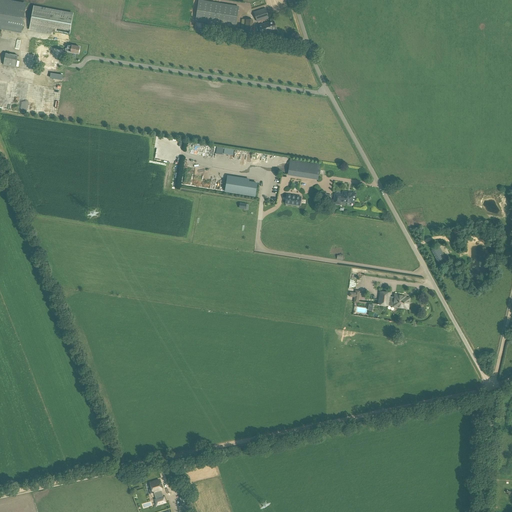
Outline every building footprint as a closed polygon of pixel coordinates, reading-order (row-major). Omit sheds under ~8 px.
[(0,0),(0,26),(22,30),(26,4),(0,0)] [(236,28),(239,7),(199,1),(195,22),(236,28)] [(34,6),(30,30),(52,34),(52,38),(54,38),(53,46),(66,48),(66,50),(71,51),(71,52),(79,53),(80,47),(72,45),(72,46),(68,46),(71,30),(74,13),(34,6)] [(266,8),(254,13),(257,22),(269,18),(266,8)] [(254,20),(246,19),(245,31),(245,33),(253,34),(254,20)] [(268,23),(258,26),(262,34),(271,31),(271,30),(276,28),(273,21),(268,23)] [(47,58),(49,47),(48,47),(49,43),(39,41),(37,51),(36,56),(37,56),(36,61),(40,62),(41,57),(47,58)] [(18,68),(20,56),(8,54),(6,66),(18,68)] [(24,72),(19,98),(39,102),(44,76),(24,72)] [(58,117),(67,118),(67,113),(64,112),(64,109),(68,110),(68,104),(65,103),(65,101),(60,100),(58,117)] [(292,160),(290,173),(319,178),(321,164),(292,160)] [(249,180),(227,176),(225,191),(255,196),(257,184),(249,182),(249,180)] [(336,195),(335,202),(342,203),(342,199),(348,200),(349,201),(356,202),(356,197),(357,196),(358,192),(353,192),(352,192),(349,192),(348,191),(345,190),(344,195),(342,196),(336,195)] [(323,194),(322,201),(331,202),(332,195),(323,194)] [(301,197),(287,195),(285,204),(299,206),(301,197)] [(439,246),(432,250),(438,262),(446,258),(439,246)] [(380,291),(378,305),(390,307),(390,306),(393,306),(393,308),(409,310),(411,298),(407,297),(407,295),(395,293),(394,297),(391,297),(392,293),(380,291)] [(157,506),(166,503),(164,497),(162,497),(160,492),(162,491),(159,482),(150,484),(152,489),(149,490),(151,494),(156,493),(157,499),(155,500),(157,506)] [(182,485),(175,488),(177,494),(184,491),(182,485)] [(188,496),(180,498),(182,507),(191,504),(188,496)]
